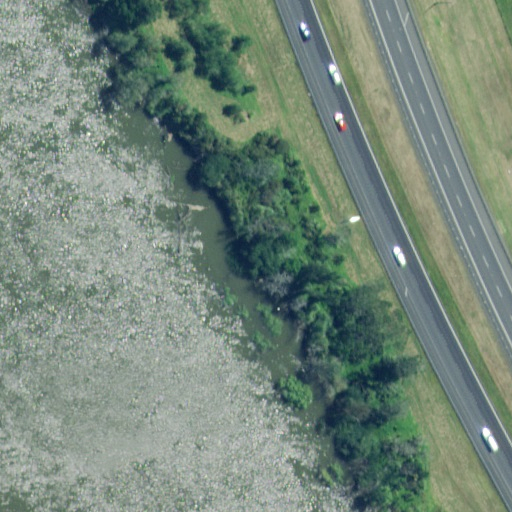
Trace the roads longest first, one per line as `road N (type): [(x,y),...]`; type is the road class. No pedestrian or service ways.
road 1 (trunk): [(511,472),(433,322),(299,0)]
road 2 (trunk): [(374,0),(467,239),(511,331)]
